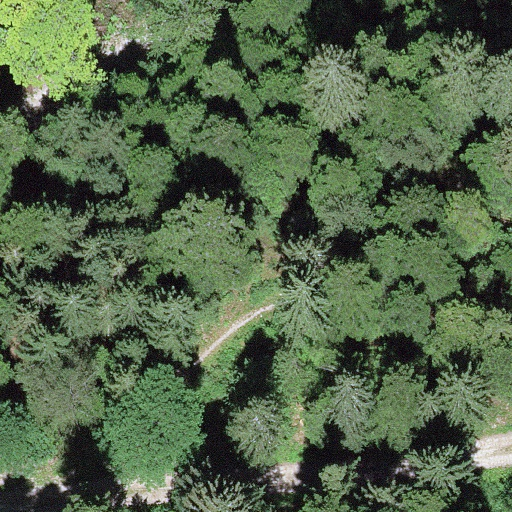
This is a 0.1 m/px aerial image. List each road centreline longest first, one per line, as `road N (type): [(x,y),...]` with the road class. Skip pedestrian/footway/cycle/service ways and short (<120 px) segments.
road 1 (track): [(511,452),(311,482),(0,504)]
road 2 (track): [(0,131),(233,0)]
